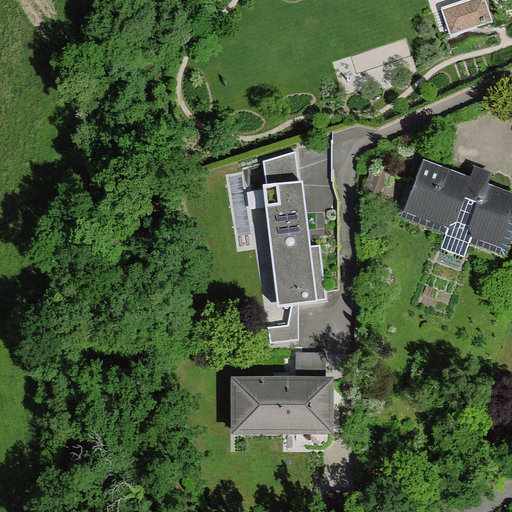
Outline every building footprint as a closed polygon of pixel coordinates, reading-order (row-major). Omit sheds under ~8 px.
[(480,0),(477,0),(441,13),(450,38),(489,25),(480,0)] [(511,196),(418,166),(401,216),(451,232),(460,203),(473,208),(462,241),(501,254),(511,220),(511,196)] [(303,180),(262,183),(279,310),(319,305),(318,298),(326,297),(320,245),(312,246),(303,180)] [(300,366),(329,368),(330,351),(301,349),(300,366)] [(332,384),(237,384),(237,435),(333,434),(332,384)]
